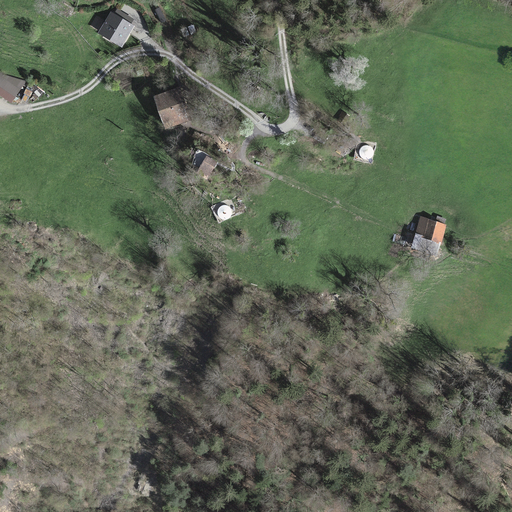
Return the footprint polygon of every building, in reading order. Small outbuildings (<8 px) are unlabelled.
[(131,30),(112,18),(102,34),(121,46),(131,30)] [(0,79),(0,91),(14,101),(20,92),(0,79)] [(189,117),(179,90),(155,99),(166,126),(189,117)] [(330,132),(321,126),(313,140),(322,146),(330,132)] [(197,173),(206,178),(215,163),(205,158),(197,173)] [(445,225),(421,217),(414,239),(438,247),(445,225)]
